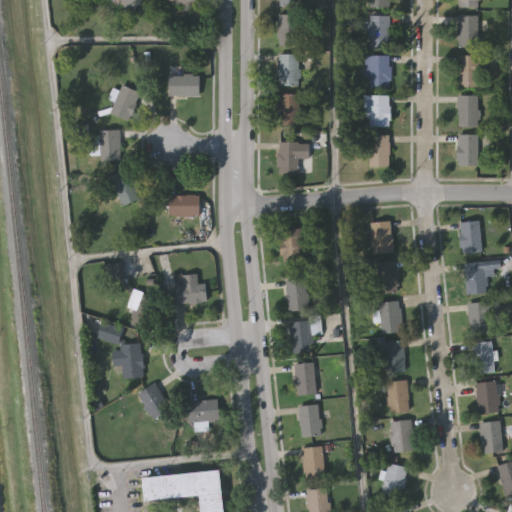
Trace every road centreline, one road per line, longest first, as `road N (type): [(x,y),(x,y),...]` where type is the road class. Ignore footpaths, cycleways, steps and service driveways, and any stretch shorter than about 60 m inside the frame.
road 1 (tertiary): [(274,511),(243,204),(244,0)]
road 2 (tertiary): [(227,0),(226,204),(256,511)]
road 3 (residential): [(452,493),(423,191),(423,0)]
road 4 (residential): [(226,204),(511,191)]
road 5 (residential): [(258,362),(190,368),(178,355),(190,339),(255,333)]
